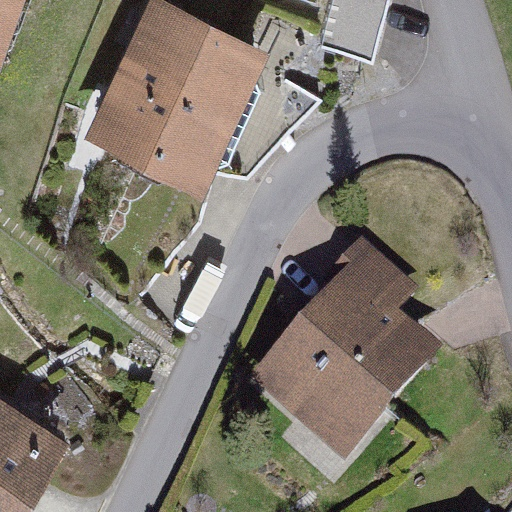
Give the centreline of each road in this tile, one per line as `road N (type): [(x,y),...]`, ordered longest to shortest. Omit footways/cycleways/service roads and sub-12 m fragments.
road 1 (residential): [(479,105),(338,150),(294,184),(136,511)]
road 2 (residential): [(511,222),(479,105)]
